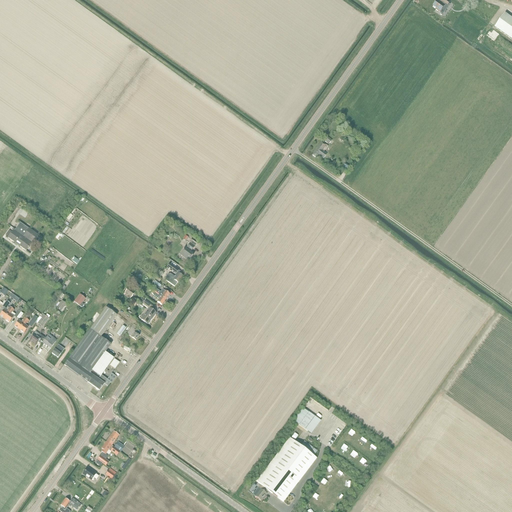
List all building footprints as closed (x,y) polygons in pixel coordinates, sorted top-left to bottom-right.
[(437,0),(433,6),(436,8),(435,9),(440,13),(446,6),(445,5),(447,6),(450,2),(447,0),(440,0),(440,2),(437,0)] [(511,17),(505,13),(495,28),(511,39),(511,17)] [(511,43),(494,30),(488,38),(511,55),(511,43)] [(323,153),(328,147),(322,143),(312,156),(316,158),(317,158),(319,159),(320,157),(322,158),(323,158),(326,155),(325,154),(323,153)] [(18,206),(12,215),(14,217),(21,208),(18,206)] [(13,231),(8,238),(26,251),(37,235),(29,229),(20,223),(15,230),(13,228),(12,230),(13,231)] [(185,248),(180,255),(189,262),(194,255),(191,253),(195,247),(190,243),(186,249),(185,248)] [(168,274),(166,278),(166,281),(175,287),(177,283),(178,284),(183,277),(182,276),(183,274),(170,264),(167,268),(176,275),(175,276),(174,277),(171,274),(168,274)] [(35,267),(34,268),(41,274),(42,273),(44,270),(42,269),(42,270),(40,268),(40,267),(36,265),(35,267)] [(128,289),(125,293),(132,297),(135,294),(128,289)] [(161,297),(159,295),(152,291),(151,293),(153,295),(159,300),(157,303),(161,306),(165,300),(161,297)] [(165,292),(161,297),(165,300),(169,295),(165,292)] [(80,295),(74,302),(81,308),(84,305),(82,304),(85,299),(80,295)] [(62,301),(57,307),(61,311),(66,305),(62,301)] [(149,310),(141,320),(147,325),(151,320),(156,313),(153,311),(155,309),(145,301),(142,305),(149,310)] [(0,315),(0,316),(4,320),(12,309),(10,308),(8,310),(9,311),(8,313),(4,310),(0,315)] [(14,316),(17,318),(22,310),(20,308),(17,312),(16,314),(15,315),(13,313),(14,311),(12,309),(4,320),(9,324),(14,317),(13,317),(14,316)] [(102,313),(64,366),(88,383),(92,377),(98,381),(101,376),(114,359),(105,353),(111,345),(101,337),(116,316),(106,308),(102,313)] [(34,319),(29,325),(32,327),(38,318),(36,316),(34,318),(34,319)] [(44,316),(38,324),(42,327),(49,319),(44,316)] [(18,321),(14,327),(19,331),(27,320),(26,320),(24,319),(23,321),(22,321),(21,323),(18,321)] [(29,322),(27,320),(19,331),(24,334),(28,328),(25,325),(26,323),(27,324),(29,322)] [(134,325),(127,334),(130,337),(130,336),(136,341),(139,336),(134,332),(135,331),(134,330),(136,327),(134,325)] [(34,335),(30,341),(36,345),(38,342),(39,343),(40,342),(50,349),(56,341),(49,336),(46,339),(40,334),(36,332),(34,335)] [(58,345),(52,354),(58,359),(61,354),(64,350),(58,345)] [(114,359),(110,366),(114,370),(119,363),(114,359)] [(92,377),(88,383),(99,391),(107,380),(101,376),(98,381),(92,377)] [(302,408),(293,421),(305,429),(311,434),(321,421),(314,417),(302,408)] [(106,442),(112,446),(119,436),(114,433),(112,436),(111,435),(106,442)] [(260,485),(267,490),(283,503),(316,459),(289,438),(256,482),(260,485)] [(103,450),(101,452),(102,453),(108,456),(108,457),(111,452),(117,456),(120,452),(113,447),(112,446),(106,442),(102,449),(103,450)] [(114,448),(121,452),(125,447),(118,442),(114,448)] [(105,460),(108,456),(102,453),(95,463),(101,466),(102,464),(106,466),(108,462),(105,460)] [(98,477),(87,469),(83,475),(91,481),(93,477),(96,480),(98,477)] [(105,475),(112,480),(116,473),(110,469),(105,475)] [(258,488),(253,495),(255,497),(261,501),(266,494),(265,493),(267,490),(260,485),(258,488)] [(60,508),(59,511),(60,511),(70,511),(66,509),(69,505),(77,511),(81,505),(72,498),(70,502),(65,499),(60,506),(62,507),(61,509),(60,508)]
